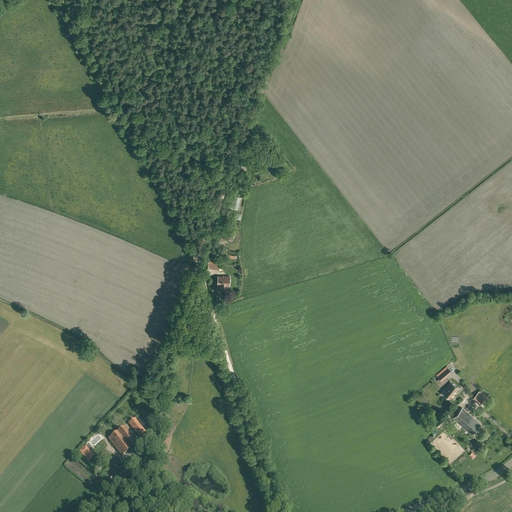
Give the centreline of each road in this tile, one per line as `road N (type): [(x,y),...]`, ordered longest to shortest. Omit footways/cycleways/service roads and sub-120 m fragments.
road 1 (track): [(197,262),(56,0)]
road 2 (track): [(197,262),(300,0)]
road 3 (track): [(279,511),(197,262)]
